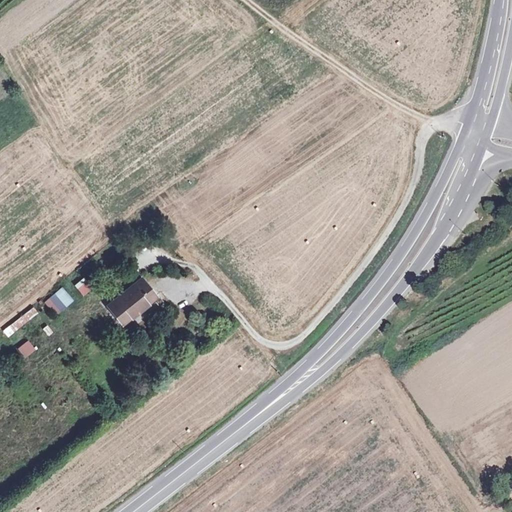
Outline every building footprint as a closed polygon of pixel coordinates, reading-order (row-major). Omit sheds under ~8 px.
[(74,285),(83,297),(93,289),(84,278),(74,285)] [(122,323),(156,297),(142,279),(108,305),(122,323)] [(55,312),(63,305),(54,294),(46,302),(55,312)] [(34,308),(2,331),(6,336),(38,314),(34,308)] [(25,358),(36,350),(28,340),(17,348),(25,358)]
